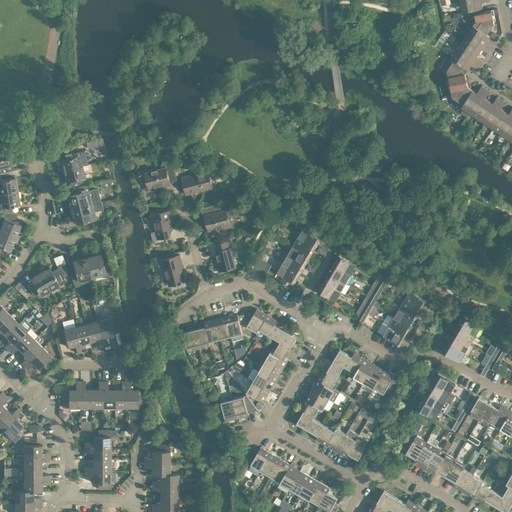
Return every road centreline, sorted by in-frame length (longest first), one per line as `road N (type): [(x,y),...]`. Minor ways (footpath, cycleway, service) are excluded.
road 1 (residential): [(206,293),(252,281),(328,330)]
road 2 (residential): [(30,397),(68,365),(140,360)]
